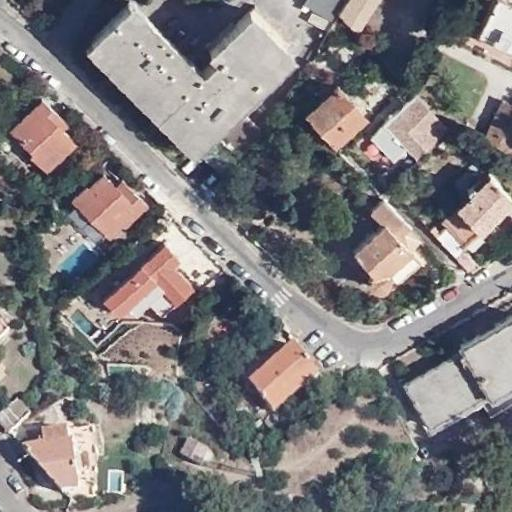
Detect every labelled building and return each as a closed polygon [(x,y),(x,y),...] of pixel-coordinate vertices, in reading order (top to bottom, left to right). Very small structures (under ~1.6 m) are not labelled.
[(340,0),(306,0),(331,15),(340,0)] [(358,31),(378,0),(344,0),(334,16),(358,31)] [(511,48),(511,0),(491,0),(481,18),(477,20),(472,28),(472,32),(480,37),(486,34),(511,48)] [(295,45),(256,6),(236,27),(231,22),(207,46),(218,57),(202,72),(131,1),(93,39),(199,147),(213,133),(241,160),(260,133),(234,105),(295,45)] [(334,88),(303,118),(334,150),(349,135),(345,131),(361,116),(334,88)] [(437,139),(448,129),(415,95),(369,139),(392,162),(405,149),(417,162),(439,142),(437,139)] [(488,119),(511,132),(511,102),(501,96),(488,119)] [(65,118),(44,97),(12,128),(34,152),(31,155),(49,173),(78,144),(60,123),(65,118)] [(505,157),(511,143),(511,132),(488,119),(476,141),(505,157)] [(126,223),(147,202),(123,178),(117,184),(104,172),(89,186),(88,185),(74,198),(110,234),(124,221),(126,223)] [(469,272),(481,265),(464,247),(479,231),(478,230),(511,198),(489,174),(474,189),(470,185),(464,191),(467,194),(455,207),(457,209),(436,228),(434,226),(429,230),(469,272)] [(392,231),(403,221),(382,199),(370,211),(381,224),(352,251),(373,272),(370,278),(369,283),(371,289),(378,293),(386,292),(391,286),(391,278),(388,272),(410,251),(392,231)] [(122,323),(154,292),(172,310),(198,285),(176,263),(181,257),(161,237),(98,299),(122,323)] [(77,275),(97,257),(84,242),(63,260),(77,275)] [(511,312),(460,342),(464,349),(409,382),(432,424),(490,391),(491,394),(511,381),(511,312)] [(0,337),(1,339),(12,328),(0,314),(0,337)] [(277,411),(320,371),(294,340),(250,379),(277,411)] [(245,436),(269,415),(244,386),(221,407),(245,436)] [(0,417),(12,431),(32,413),(19,398),(0,414),(0,417)] [(27,447),(68,494),(101,487),(99,425),(50,430),(49,437),(43,438),(43,445),(27,447)] [(203,465),(210,449),(188,438),(181,454),(203,465)]
